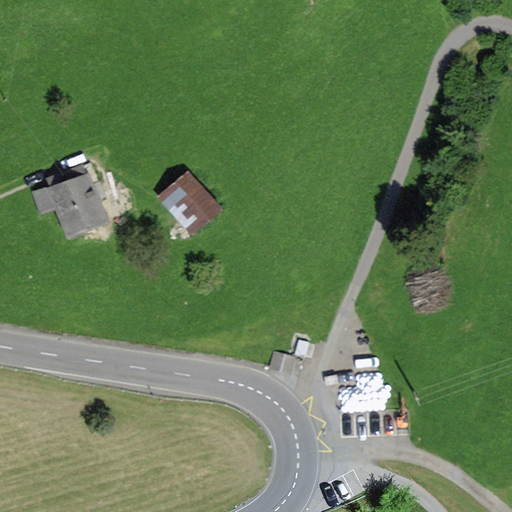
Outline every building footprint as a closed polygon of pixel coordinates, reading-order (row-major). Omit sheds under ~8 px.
[(188,171),(159,199),(191,231),(219,204),(188,171)] [(87,173),(46,192),(68,238),(109,219),(87,173)] [(313,344),(304,342),(302,354),(311,356),(313,344)] [(298,353),(277,347),(271,368),(292,375),(298,353)] [(389,410),(408,411),(408,403),(389,403),(389,410)]
